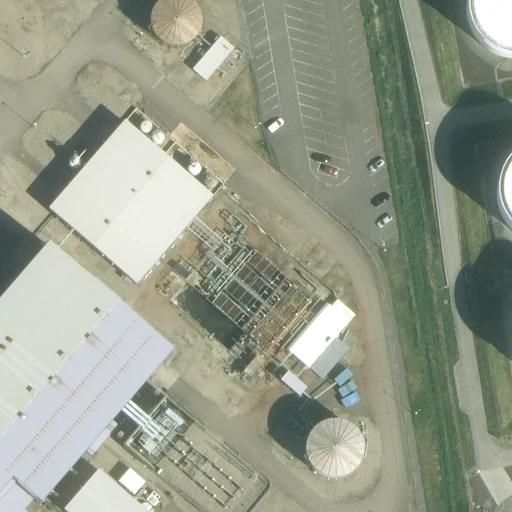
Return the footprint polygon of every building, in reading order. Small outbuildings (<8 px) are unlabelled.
[(202,10),(197,3),(190,0),(169,0),(164,3),(158,9),(154,17),(153,25),(155,34),(160,41),(166,47),(175,50),(183,50),(192,47),(199,42),(204,35),(206,27),(205,18),(202,10)] [(473,58),(510,70),(511,69),(511,0),(455,0),(454,3),(455,32),(473,58)] [(192,71),(205,82),(233,50),(220,38),(192,71)] [(125,138),(49,227),(137,304),(214,215),(125,138)] [(505,244),(511,246),(511,155),(500,162),(486,189),(487,218),(505,244)] [(0,493),(11,481),(40,508),(172,355),(47,248),(0,302),(0,493)] [(309,370),(322,381),(348,351),(335,340),(309,370)] [(357,435),(350,428),(342,423),(332,421),(323,422),(314,427),(307,434),(303,442),(302,452),(304,461),(309,470),(317,476),(326,479),(336,479),(345,477),(353,471),(358,463),(361,454),(360,444),(357,435)] [(133,511),(97,480),(68,511),(133,511)]
